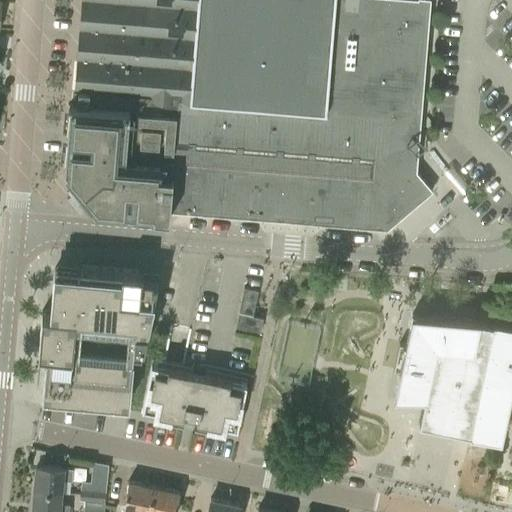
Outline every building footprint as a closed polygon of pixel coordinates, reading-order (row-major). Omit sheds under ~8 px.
[(84,0),(78,97),(78,104),(179,112),(171,211),(388,228),(435,190),(420,172),(399,147),(416,133),(426,0),(84,0)] [(179,112),(78,104),(70,103),(70,106),(64,173),(95,210),(155,215),(155,214),(170,216),(171,211),(179,112)] [(143,277),(143,271),(55,263),(51,312),(43,311),(39,351),(48,352),(44,396),(129,404),(133,359),(141,359),(149,321),(153,300),(158,278),(143,277)] [(259,290),(244,287),(236,327),(261,332),(264,318),(253,316),(259,290)] [(511,319),(487,317),(488,316),(418,309),(411,339),(406,338),(400,365),(405,366),(399,394),(430,397),(425,421),(475,432),(475,434),(508,437),(511,416),(511,319)] [(225,379),(208,375),(201,374),(180,369),(152,363),(142,408),(170,414),(169,420),(183,423),(184,417),(195,420),(194,425),(197,426),(208,428),(209,423),(237,429),(247,384),(225,379)] [(81,494),(106,496),(109,464),(94,461),(92,481),(82,480),(81,494)] [(37,465),(35,490),(63,492),(64,478),(73,478),(74,469),(65,468),(37,465)] [(149,511),(155,486),(129,481),(124,508),(138,511),(137,511),(149,511)] [(149,511),(176,511),(181,492),(155,486),(149,511)] [(33,511),(70,511),(71,505),(61,504),(63,492),(35,490),(33,511)] [(106,496),(81,494),(81,499),(86,499),(85,508),(105,510),(106,496)] [(239,511),(241,504),(211,498),(208,511),(239,511)]
